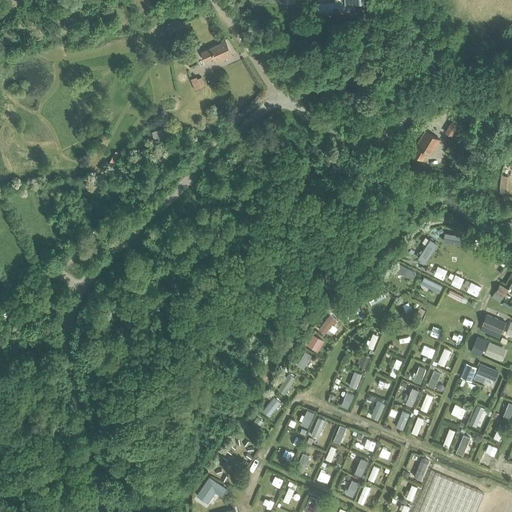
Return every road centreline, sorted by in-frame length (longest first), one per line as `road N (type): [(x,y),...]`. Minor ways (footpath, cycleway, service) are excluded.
road 1 (unclassified): [(104,511),(68,350),(76,296),(95,268),(278,96)]
road 2 (unclassified): [(511,240),(278,96)]
road 3 (unclassified): [(511,44),(468,61),(278,96)]
